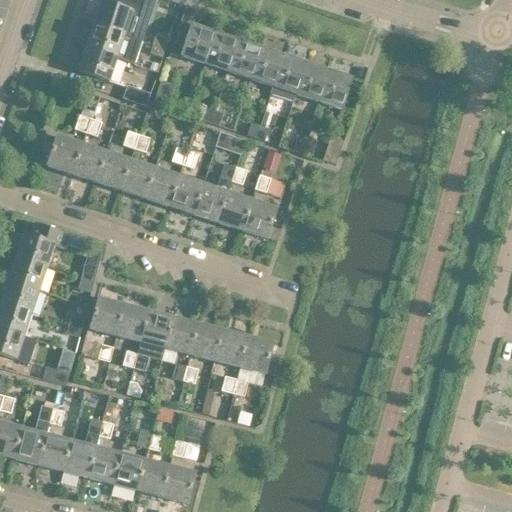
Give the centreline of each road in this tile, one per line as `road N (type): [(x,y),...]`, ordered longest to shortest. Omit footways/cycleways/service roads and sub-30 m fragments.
road 1 (residential): [(293,297),(0,193)]
road 2 (residential): [(511,244),(439,511)]
